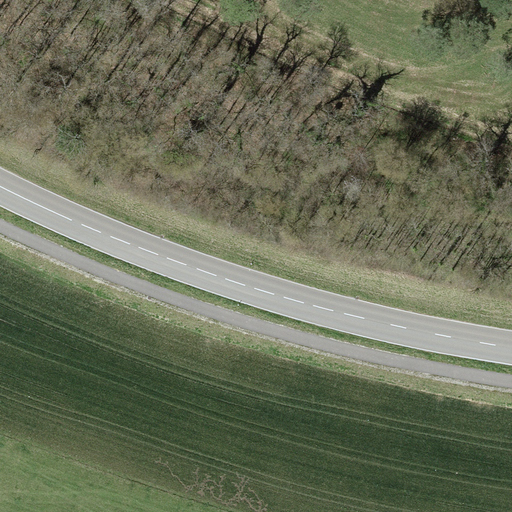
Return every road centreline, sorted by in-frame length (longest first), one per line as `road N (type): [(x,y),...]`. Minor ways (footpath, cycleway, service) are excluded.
road 1 (secondary): [(511,348),(336,314),(173,264),(0,188)]
road 2 (track): [(163,0),(511,143)]
